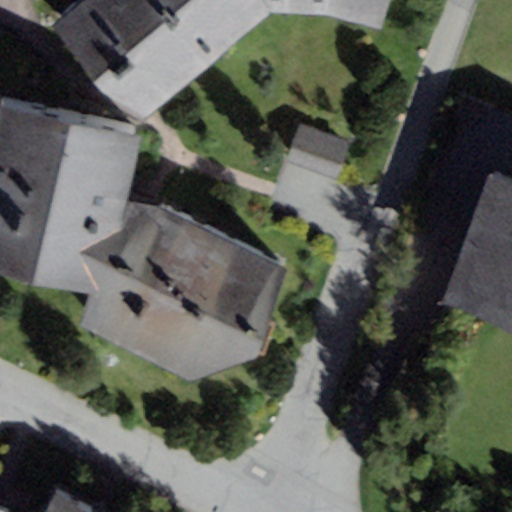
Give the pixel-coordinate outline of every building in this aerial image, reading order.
[(79,0),(61,16),(107,70),(145,99),(259,0),(341,0),(375,10),(378,0),(79,0)] [(142,138),(1,104),(0,106),(0,271),(95,294),(80,325),(192,382),(258,358),(289,271),(162,208),(143,203),(129,199),(142,138)] [(349,141),(300,125),(288,162),(337,178),(349,141)] [(511,183),(486,175),(442,303),(511,337),(511,183)] [(93,511),(59,493),(49,511),(93,511)]
